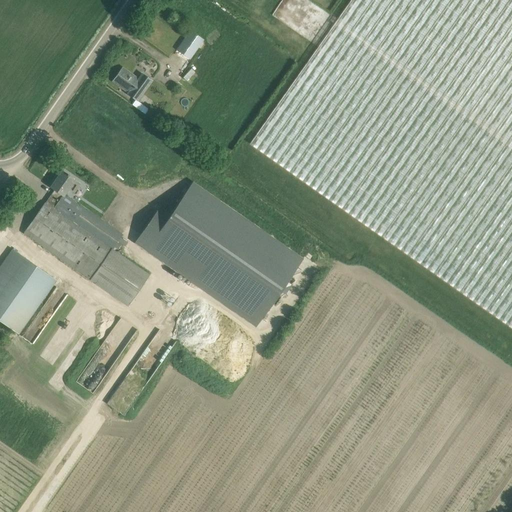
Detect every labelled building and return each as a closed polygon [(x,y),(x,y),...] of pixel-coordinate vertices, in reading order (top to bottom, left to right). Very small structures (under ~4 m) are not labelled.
[(511,0),(351,0),(251,143),(375,231),(511,326),(511,0)] [(190,31),(177,49),(190,58),(203,40),(190,31)] [(151,80),(142,74),(139,79),(123,67),(112,81),(128,93),(128,94),(137,100),(151,80)] [(185,81),(193,73),(189,69),(181,77),(185,81)] [(55,189),(47,200),(55,206),(64,193),(65,194),(69,188),(75,192),(81,184),(69,176),(70,175),(68,174),(67,175),(62,171),(51,187),(55,189)] [(160,206),(135,241),(256,325),(302,259),(192,183),(171,213),(160,206)] [(47,200),(24,233),(32,239),(128,306),(149,275),(119,254),(113,249),(121,237),(122,236),(123,234),(65,194),(64,193),(55,206),(47,200)] [(12,248),(0,265),(0,319),(14,329),(52,276),(12,248)]
